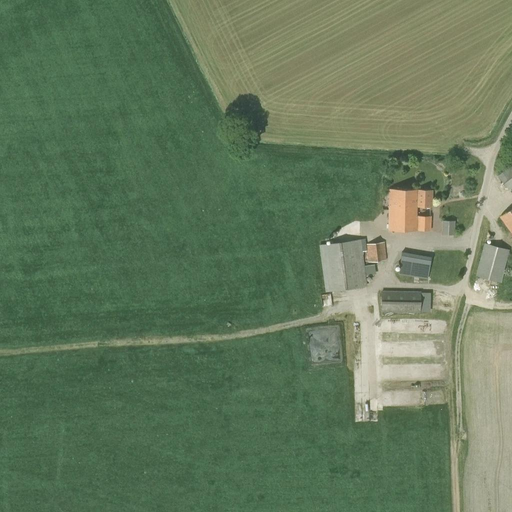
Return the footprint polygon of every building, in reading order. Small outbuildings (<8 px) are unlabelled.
[(511,153),(507,157),(511,165),(498,175),(508,190),(511,187),(511,153)] [(407,201),(408,189),(389,189),(389,229),(430,230),(430,216),(416,216),(416,206),(416,201),(407,201)] [(432,190),(408,189),(407,201),(416,201),(416,206),(431,206),(432,190)] [(511,207),(500,217),(511,233),(511,207)] [(442,234),(454,235),(455,221),(442,220),(442,234)] [(319,244),(325,292),(367,286),(361,239),(319,244)] [(366,244),(368,262),(387,260),(384,242),(366,244)] [(475,275),(501,283),(509,249),(484,243),(475,275)] [(431,256),(402,251),(398,274),(400,275),(399,280),(411,282),(412,277),(427,279),(431,256)] [(421,291),(381,290),(381,312),(420,313),(421,291)]
